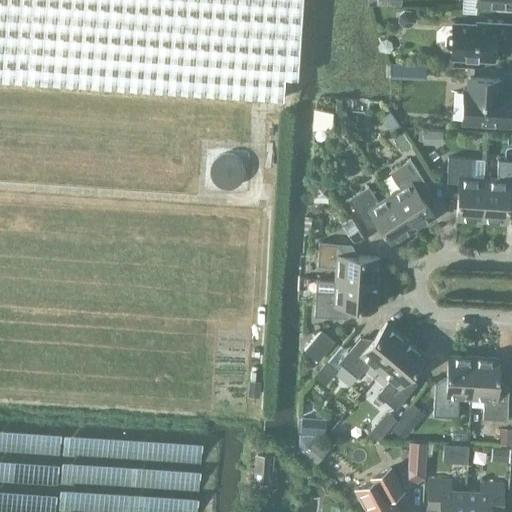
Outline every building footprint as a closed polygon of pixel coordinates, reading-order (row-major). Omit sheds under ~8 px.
[(0,0),(0,78),(280,96),(283,97),(284,86),(284,80),(295,81),(299,0),(0,0)] [(511,0),(476,0),(476,6),(511,8),(511,0)] [(398,14),(397,20),(402,24),(408,25),(413,21),(413,15),(409,10),(403,9),(398,14)] [(451,47),(450,56),(492,59),(493,46),(497,42),(511,42),(511,24),(477,22),(477,24),(453,22),(452,31),(449,31),(446,34),(445,45),(448,47),(451,47)] [(389,63),(388,76),(401,77),(401,64),(389,63)] [(497,125),(506,126),(509,124),(511,123),(511,93),(498,93),(499,79),(469,77),(468,91),(463,91),(461,121),(495,123),(497,125)] [(336,99),(335,110),(343,122),(350,118),(343,108),(344,99),(336,99)] [(397,137),(394,140),(401,151),(411,144),(401,129),(394,134),(397,137)] [(422,131),(422,143),(441,143),(441,131),(422,131)] [(455,219),(481,221),(484,179),(470,178),(471,159),(447,157),(446,172),(458,172),(455,219)] [(399,188),(388,195),(412,230),(433,216),(407,177),(417,171),(409,159),(389,172),(399,188)] [(484,179),(481,221),(505,222),(508,175),(511,175),(511,161),(497,160),(496,179),(484,179)] [(412,230),(388,195),(378,202),(367,186),(347,199),(355,211),(365,205),(390,244),(412,230)] [(315,187),(315,196),(325,197),(325,187),(315,187)] [(354,224),(345,230),(352,240),(356,242),(363,237),(354,224)] [(335,267),(334,281),(376,283),(378,258),(331,255),(332,243),(317,242),(316,266),(335,267)] [(376,283),(334,281),(334,293),(314,292),(313,316),(327,317),(328,305),(375,308),(376,283)] [(215,322),(215,332),(227,333),(228,322),(215,322)] [(338,361),(357,377),(368,363),(370,365),(378,371),(405,339),(386,323),(370,342),(357,358),(347,350),(338,361)] [(302,349),(317,361),(335,340),(320,328),(302,349)] [(405,339),(378,371),(388,379),(376,394),(394,410),(403,399),(394,391),(424,355),(405,339)] [(457,398),(470,398),(471,357),(447,355),(444,402),(432,401),(432,416),(456,417),(457,398)] [(471,357),(470,398),(483,399),(482,418),(506,420),(507,405),(495,405),(497,358),(471,357)] [(313,376),(324,385),(337,371),(325,361),(313,376)] [(249,380),(249,394),(259,395),(260,381),(249,380)] [(413,404),(392,429),(402,437),(423,413),(413,404)] [(366,438),(380,439),(386,432),(376,424),(365,437),(366,438)] [(501,428),(500,446),(510,446),(511,446),(511,429),(501,428)] [(297,451),(297,452),(303,458),(311,468),(326,451),(315,442),(306,434),(297,434),(297,435),(297,451)] [(492,447),(491,461),(509,462),(510,456),(510,448),(492,447)] [(253,453),(251,481),(267,482),(269,454),(253,453)] [(389,467),(354,487),(368,511),(397,511),(389,497),(402,490),(389,467)] [(437,511),(463,511),(465,491),(448,490),(449,481),(428,479),(426,507),(438,508),(437,511)] [(465,491),(463,511),(493,511),(495,511),(499,511),(502,484),(481,483),(480,492),(465,491)]
